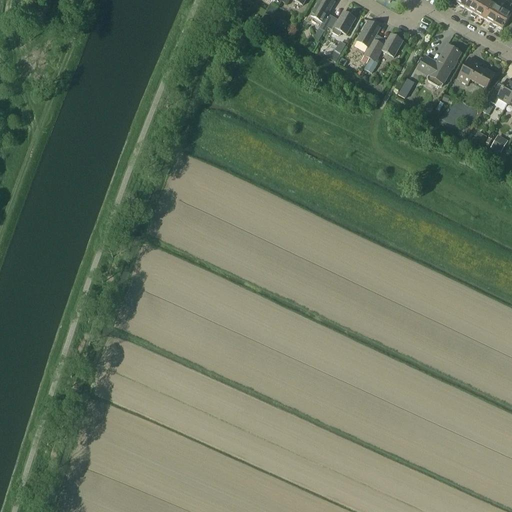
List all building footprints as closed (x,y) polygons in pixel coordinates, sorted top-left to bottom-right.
[(310,18),(322,24),(319,30),(324,33),(327,29),(333,18),(328,15),(335,3),(329,0),(320,0),(313,13),(310,18)] [(457,0),(454,6),(456,8),(459,6),(465,9),(470,0),(457,0)] [(471,16),(472,17),(482,0),(470,0),(465,9),(471,13),(471,16)] [(477,17),(483,20),(493,5),(484,0),(482,0),(472,17),(475,19),(477,17)] [(493,5),(483,20),(490,24),(489,27),(491,28),(502,10),(493,5)] [(502,10),(491,28),(493,29),(496,28),(502,31),(511,16),(502,10)] [(340,36),(342,34),(346,36),(356,20),(343,12),(338,21),(333,18),(327,29),(332,32),(331,35),(338,38),(340,36)] [(363,57),(369,60),(378,44),(374,41),(381,29),(368,22),(356,43),(367,49),(363,57)] [(378,44),(369,60),(376,64),(382,53),(394,59),(403,42),(391,35),(384,47),(378,44)] [(341,54),(345,45),(340,43),(336,52),(341,54)] [(441,88),(443,86),(452,70),(453,71),(457,63),(456,62),(461,54),(447,46),(437,64),(435,64),(425,58),(417,71),(428,78),(427,80),(427,83),(439,89),(441,88)] [(342,59),(338,66),(344,69),(347,62),(342,59)] [(481,66),(469,59),(457,80),(468,86),(470,82),(486,91),(494,76),(487,71),(485,73),(479,70),(481,66)] [(496,89),(488,102),(495,106),(504,111),(508,105),(511,96),(511,83),(507,81),(503,88),(501,92),(496,89)] [(498,136),(491,149),(501,155),(508,142),(498,136)]
